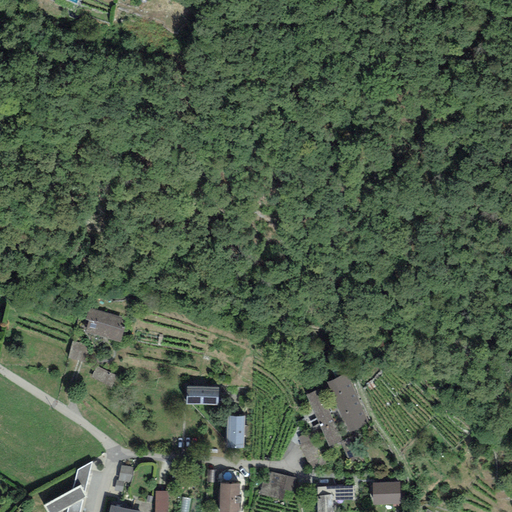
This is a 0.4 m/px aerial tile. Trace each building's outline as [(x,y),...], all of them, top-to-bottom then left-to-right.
[(122,318),(89,308),(85,320),(89,321),(85,332),(120,342),(125,326),(120,325),(122,318)] [(285,328),(275,327),(275,339),(284,340),(285,328)] [(89,345),(72,340),(67,357),(84,362),(89,345)] [(118,378),(96,365),(90,376),(112,388),(118,378)] [(347,373),(327,382),(350,433),(370,424),(347,373)] [(218,388),(187,386),(186,404),(217,405),(218,388)] [(319,389),(306,395),(329,446),(342,440),(319,389)] [(246,417),(227,416),(225,449),(244,450),(246,417)] [(312,431),(297,437),(310,469),(325,463),(312,431)] [(364,459),(353,436),(340,442),(350,465),(364,459)] [(60,511),(67,508),(66,511),(79,511),(83,498),(86,497),(84,494),(92,462),(77,471),(73,490),(44,506),(46,511),(60,511)] [(134,468),(122,465),(118,479),(117,479),(114,491),(121,493),(124,480),(130,482),(134,468)] [(296,478),(265,471),(260,495),(290,501),(296,478)] [(399,482),(372,483),(373,505),(400,504),(399,482)] [(238,511),(240,485),(220,484),(219,511),(238,511)] [(353,485),(317,487),(317,511),(333,511),(333,504),(354,503),(353,485)] [(167,511),(167,491),(155,491),(154,511),(167,511)]
